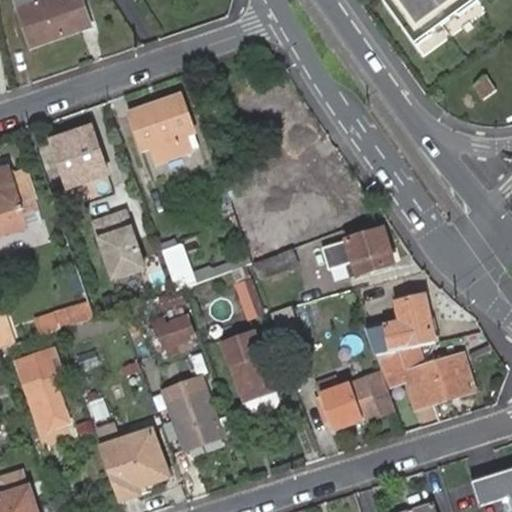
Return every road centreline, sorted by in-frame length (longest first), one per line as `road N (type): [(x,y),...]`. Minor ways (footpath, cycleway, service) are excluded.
road 1 (secondary): [(283,16),(429,232),(511,322)]
road 2 (residential): [(0,117),(283,16)]
road 3 (secondary): [(511,235),(326,0)]
road 4 (residential): [(511,421),(226,511)]
